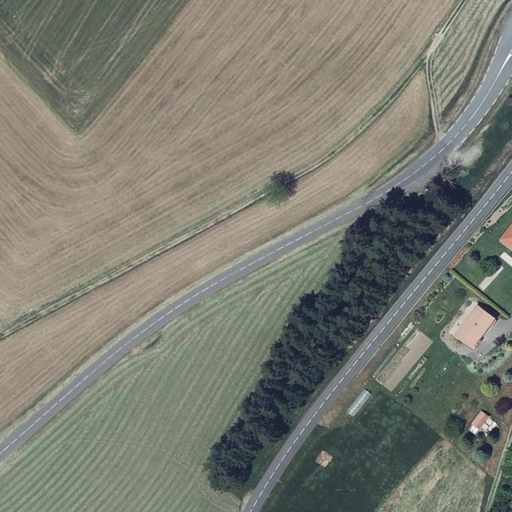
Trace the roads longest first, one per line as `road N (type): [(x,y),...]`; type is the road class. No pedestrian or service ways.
road 1 (secondary): [(511,54),(485,103),(428,167),(175,306),(0,454)]
road 2 (secondary): [(251,511),(356,359),(511,167)]
